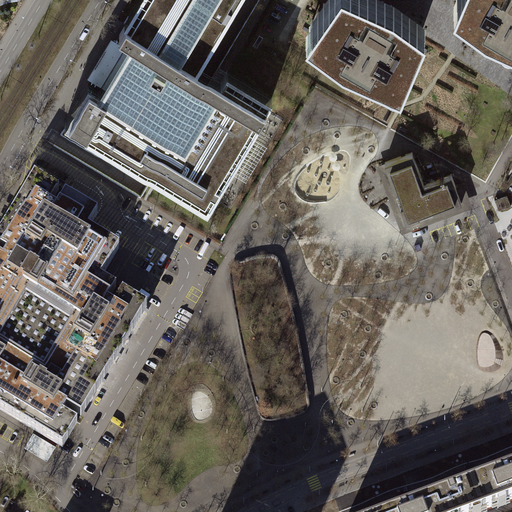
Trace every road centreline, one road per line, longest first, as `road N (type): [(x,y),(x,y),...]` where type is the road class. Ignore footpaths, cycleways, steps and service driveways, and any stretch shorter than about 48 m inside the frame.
road 1 (residential): [(252,511),(511,408)]
road 2 (secondary): [(0,170),(100,0)]
